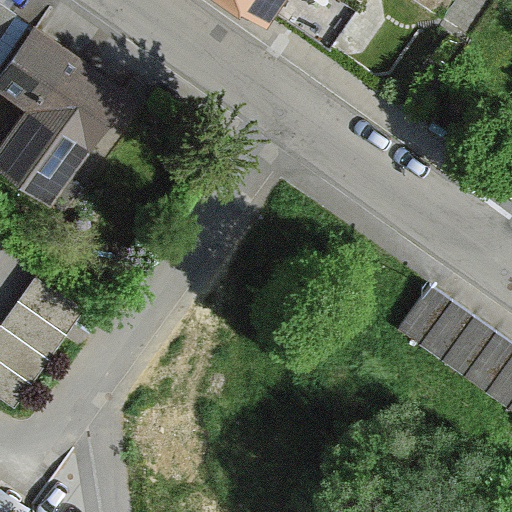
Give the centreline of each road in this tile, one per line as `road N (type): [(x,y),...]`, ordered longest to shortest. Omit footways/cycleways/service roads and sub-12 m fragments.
road 1 (residential): [(84,372),(284,92)]
road 2 (residential): [(284,92),(511,254)]
road 3 (residential): [(153,0),(284,92)]
road 4 (residential): [(105,511),(84,372)]
road 5 (residential): [(0,453),(22,458),(84,372)]
